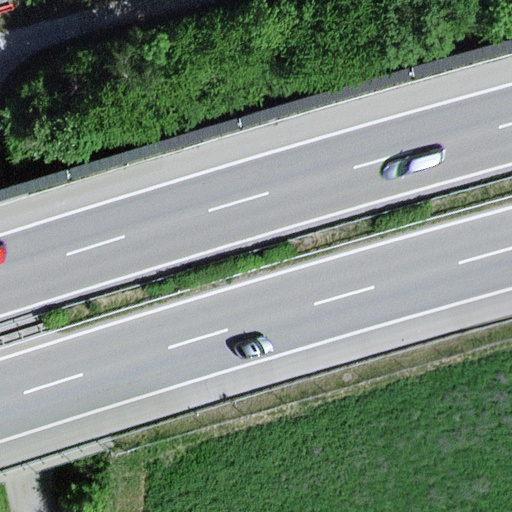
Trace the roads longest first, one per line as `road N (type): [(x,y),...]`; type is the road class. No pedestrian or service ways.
road 1 (motorway): [(0,402),(167,346),(511,250)]
road 2 (motorway): [(511,126),(0,277)]
road 3 (track): [(0,277),(38,511)]
